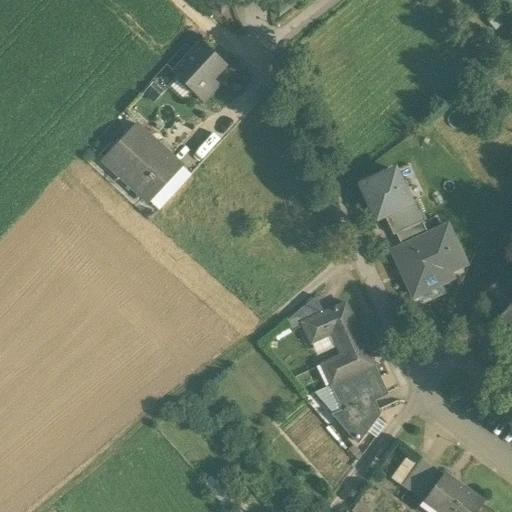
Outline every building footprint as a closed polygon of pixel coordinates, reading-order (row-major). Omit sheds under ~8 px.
[(229,0),(215,0),(210,6),(223,19),(235,5),(229,0)] [(287,0),(266,0),(265,1),(277,16),(291,5),(287,0)] [(198,49),(172,77),(201,105),(215,89),(208,83),(221,70),(198,49)] [(134,125),(113,147),(109,144),(98,156),(102,160),(101,161),(142,199),(155,185),(161,191),(181,169),(168,156),(172,151),(161,140),(156,146),(134,125)] [(383,216),(409,204),(393,172),(361,187),(376,219),(383,216)] [(409,204),(383,216),(393,237),(396,236),(422,223),(426,222),(416,201),(409,204)] [(396,236),(402,248),(428,236),(422,223),(396,236)] [(402,248),(394,252),(406,277),(403,278),(413,298),(441,285),(438,279),(465,266),(447,227),(428,236),(402,248)] [(511,304),(511,290),(499,280),(484,296),(503,314),(511,304)] [(315,298),(287,322),(292,332),(303,327),(301,324),(323,314),(315,298)] [(323,314),(301,324),(303,327),(311,345),(331,335),(341,357),(321,366),(330,387),(372,367),(374,366),(345,304),(323,314)] [(511,304),(503,314),(499,318),(511,329),(511,304)] [(372,367),(330,387),(314,394),(357,444),(378,415),(372,402),(381,398),(374,382),(378,380),(372,367)] [(432,469),(421,461),(401,487),(413,495),(432,469)] [(442,476),(432,469),(413,495),(422,502),(418,507),(425,511),(476,511),(483,503),(443,475),(442,476)]
